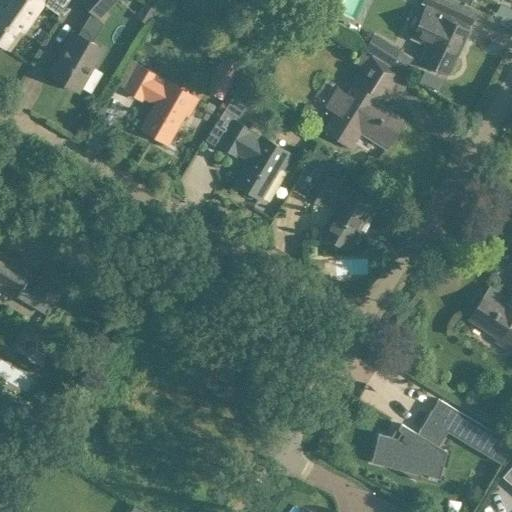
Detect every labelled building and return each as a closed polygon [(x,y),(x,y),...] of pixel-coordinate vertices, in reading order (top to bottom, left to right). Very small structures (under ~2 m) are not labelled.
[(0,44),(9,50),(43,2),(40,0),(0,0),(0,1),(0,44)] [(79,0),(90,10),(97,17),(114,0),(79,0)] [(298,0),(321,15),(331,0),(298,0)] [(468,25),(475,11),(450,0),(421,0),(420,3),(425,5),(409,38),(426,46),(420,60),(430,65),(447,73),(467,31),(465,30),(467,24),(468,25)] [(90,10),(76,33),(91,41),(102,22),(97,17),(90,10)] [(76,33),(73,31),(48,74),(77,91),(102,48),(91,41),(76,33)] [(363,48),(402,72),(411,57),(373,33),(363,48)] [(361,52),(354,62),(362,67),(368,57),(361,52)] [(364,68),(348,93),(339,88),(327,107),(336,113),(325,131),(347,144),(357,128),(386,146),(402,120),(373,103),(383,86),(390,90),(401,73),(371,54),(368,57),(362,67),(364,68)] [(213,79),(227,87),(239,66),(225,58),(213,79)] [(196,99),(141,66),(127,90),(140,98),(142,94),(156,102),(142,127),(165,141),(183,111),(187,113),(196,99)] [(259,197),(277,166),(280,168),(289,152),(238,122),(253,96),(238,87),(225,109),(223,108),(204,140),(218,148),(220,146),(233,154),(236,149),(250,157),(235,183),(259,197)] [(376,204),(340,183),(348,169),(316,150),(293,188),(294,189),(306,169),(319,177),(307,196),(321,204),(323,200),(336,208),(321,233),(345,248),(363,217),(367,220),(376,204)] [(0,286),(16,296),(23,283),(55,301),(77,263),(55,249),(39,277),(30,271),(31,270),(0,251),(0,286)] [(469,319),(472,322),(486,330),(499,339),(496,342),(504,348),(510,352),(511,349),(511,293),(507,301),(489,289),(485,296),(469,319)] [(504,457),(511,443),(511,442),(438,398),(417,433),(401,423),(397,429),(401,431),(396,438),(378,433),(371,461),(397,468),(416,480),(448,426),(491,452),(489,456),(500,463),(504,457)] [(44,424),(48,416),(39,411),(35,419),(44,424)] [(511,467),(503,477),(511,485),(511,467)]
